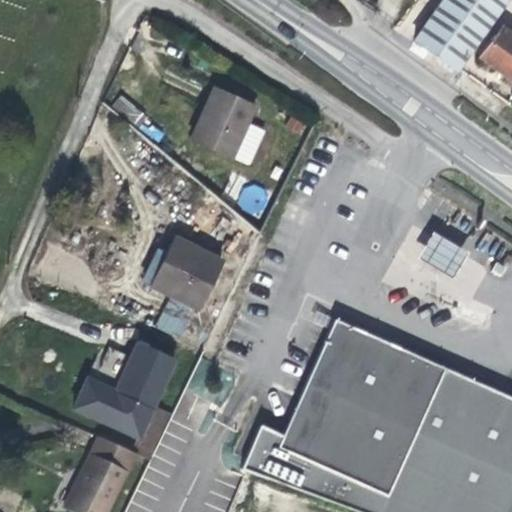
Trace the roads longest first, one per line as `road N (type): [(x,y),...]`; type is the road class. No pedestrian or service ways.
road 1 (track): [(0,311),(134,0)]
road 2 (tertiary): [(261,0),(511,180)]
